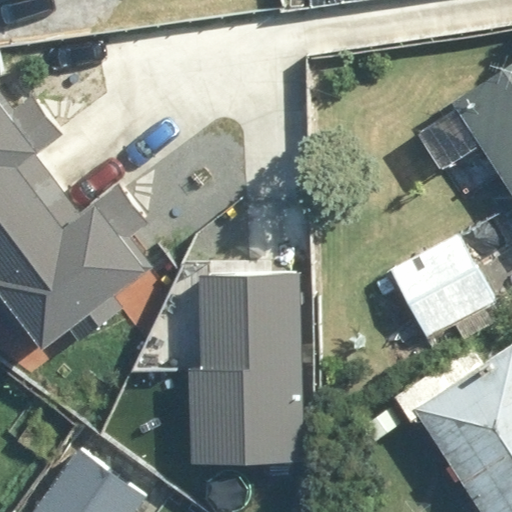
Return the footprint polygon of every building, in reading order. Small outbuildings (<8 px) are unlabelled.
[(0,0),(0,11),(23,15),(26,0),(0,0)] [(483,145),(511,189),(511,63),(455,100),(459,106),(421,130),(446,169),(483,145)] [(1,90),(0,91),(0,282),(34,332),(151,252),(108,191),(63,221),(33,178),(52,165),(1,90)] [(497,304),(458,235),(395,271),(434,340),(497,304)] [(302,478),(296,281),(180,285),(187,482),(302,478)] [(511,511),(511,345),(487,363),(473,343),(400,393),(481,511),(511,511)] [(143,511),(151,501),(81,452),(38,511),(143,511)]
